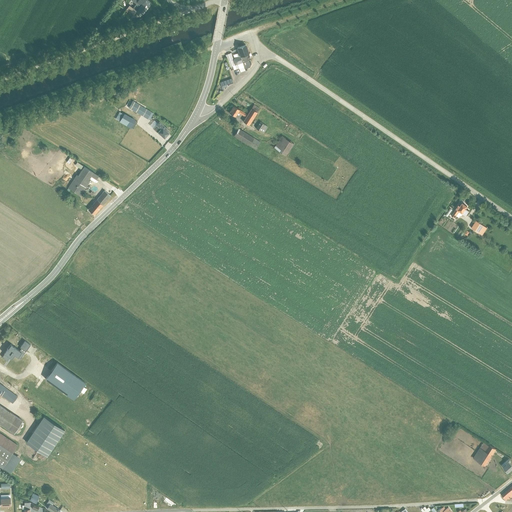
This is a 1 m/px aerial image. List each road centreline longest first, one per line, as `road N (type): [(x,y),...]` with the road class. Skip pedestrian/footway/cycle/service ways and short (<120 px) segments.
road 1 (unclassified): [(260,53),(511,217)]
road 2 (secondary): [(194,116),(169,152),(0,322)]
road 3 (unclassified): [(207,511),(488,500)]
road 4 (unclassified): [(0,81),(192,12)]
